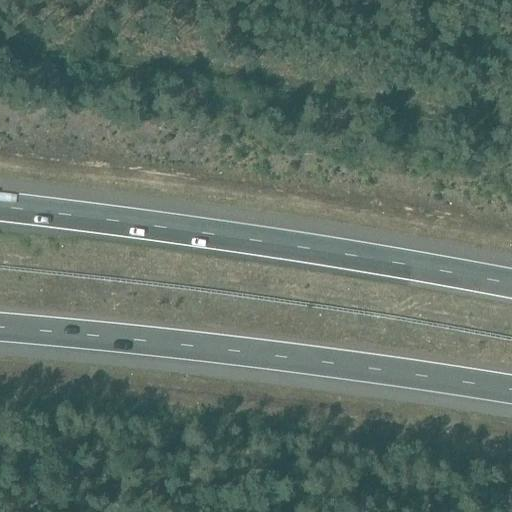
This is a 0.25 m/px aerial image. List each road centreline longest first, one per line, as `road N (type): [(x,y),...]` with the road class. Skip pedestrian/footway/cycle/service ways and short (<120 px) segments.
road 1 (motorway): [(511,287),(242,239),(0,208)]
road 2 (motorway): [(0,330),(511,391)]
